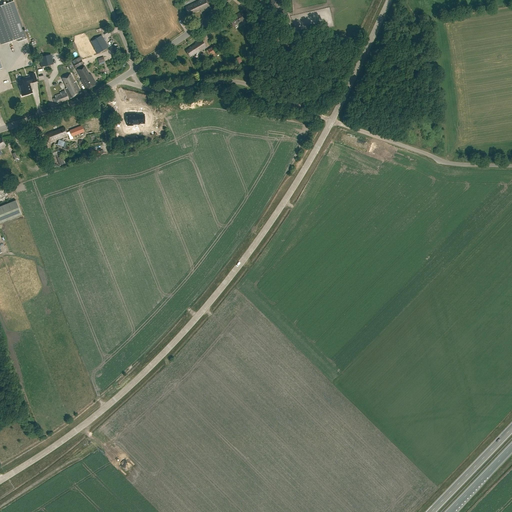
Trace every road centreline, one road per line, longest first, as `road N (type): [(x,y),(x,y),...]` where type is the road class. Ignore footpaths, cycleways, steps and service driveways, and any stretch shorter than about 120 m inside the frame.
road 1 (tertiary): [(0,479),(105,407),(191,323),(257,241),(331,121)]
road 2 (unclassified): [(331,121),(242,82),(141,86)]
road 3 (unclassified): [(511,165),(450,163),(331,121)]
road 4 (tertiary): [(331,121),(388,0)]
road 5 (unclassified): [(0,129),(119,80)]
